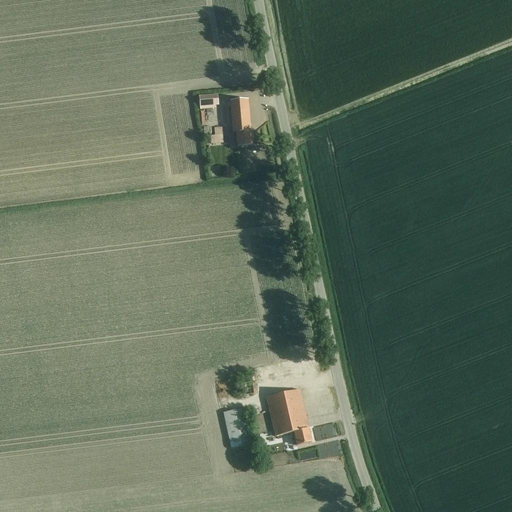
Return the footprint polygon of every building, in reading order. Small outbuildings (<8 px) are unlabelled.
[(218,106),(217,96),(198,97),(199,108),(218,106)] [(233,141),(236,141),(237,149),(252,147),(248,101),(229,102),(232,135),(233,141)] [(222,138),(221,130),(213,131),(214,138),(222,138)] [(295,447),(311,444),(298,391),(264,399),(274,438),(292,433),(295,447)] [(244,410),(223,415),(232,450),(253,445),(244,410)]
